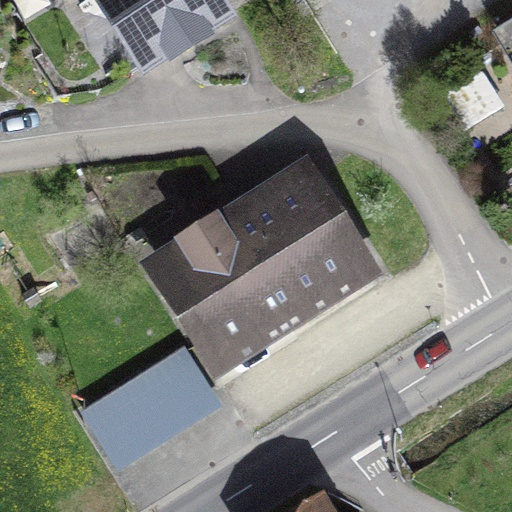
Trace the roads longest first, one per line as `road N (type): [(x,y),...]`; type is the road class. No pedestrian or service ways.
road 1 (residential): [(0,157),(234,129),(355,132),(378,144),(435,202),(506,322)]
road 2 (secondary): [(506,322),(334,432)]
road 3 (secondary): [(334,432),(206,511)]
